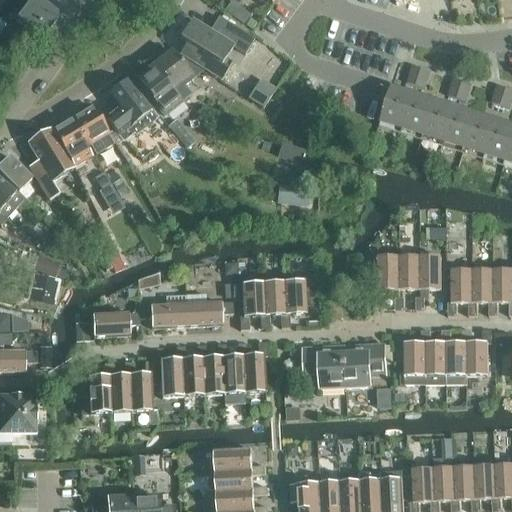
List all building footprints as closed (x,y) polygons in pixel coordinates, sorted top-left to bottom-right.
[(23,22),(43,37),(56,20),(29,1),(17,17),(23,22)] [(244,13),(239,20),(246,25),(251,19),(244,13)] [(186,46),(180,56),(183,58),(205,72),(222,82),(233,64),(226,60),(233,49),(245,57),(255,41),(219,19),(210,33),(192,21),(179,42),(186,46)] [(172,52),(154,67),(183,103),(191,96),(185,88),(194,80),(205,72),(183,58),(180,62),(172,52)] [(278,63),(271,73),(267,80),(277,87),(288,70),(278,63)] [(183,103),(154,67),(136,81),(164,117),(183,103)] [(413,68),(410,77),(419,79),(422,71),(413,68)] [(422,71),(419,79),(428,82),(430,73),(422,71)] [(407,85),(416,88),(419,79),(410,77),(407,85)] [(419,79),(416,88),(425,91),(428,82),(419,79)] [(454,81),(451,90),(460,93),(463,84),(454,81)] [(158,120),(152,112),(128,82),(107,99),(117,112),(106,120),(124,143),(135,134),(136,136),(158,120)] [(274,94),(258,84),(249,100),(264,109),(274,94)] [(463,84),(460,93),(469,95),(471,87),(463,84)] [(498,88),(495,96),(504,99),(507,90),(498,88)] [(403,131),(414,96),(392,90),(381,124),(403,131)] [(449,98),(457,101),(460,93),(451,90),(449,98)] [(460,93),(457,101),(466,104),(469,95),(460,93)] [(414,96),(403,131),(423,137),(434,103),(414,96)] [(492,105),(501,108),(504,99),(495,96),(492,105)] [(511,101),(504,99),(501,108),(509,111),(511,102),(511,101)] [(434,103),(423,137),(444,144),(455,109),(434,103)] [(74,119),(96,156),(114,146),(108,136),(109,135),(94,108),(93,108),(90,109),(87,109),(83,112),(82,114),(74,119)] [(475,116),(455,109),(444,144),(465,150),(475,116)] [(496,123),(475,116),(465,150),(485,157),(496,123)] [(55,131),(52,132),(68,160),(69,160),(74,169),(86,162),(86,161),(93,157),(71,121),(63,126),(60,126),(56,128),(55,131)] [(168,128),(187,152),(195,145),(176,121),(168,128)] [(511,143),(511,127),(496,123),(485,157),(506,163),(511,143)] [(68,160),(52,132),(51,131),(26,146),(37,163),(28,169),(48,202),(58,196),(50,183),(73,168),(68,160)] [(278,155),(304,164),(308,150),(283,141),(278,155)] [(139,157),(138,158),(128,164),(139,184),(151,176),(139,157)] [(0,167),(0,174),(19,194),(31,206),(39,199),(26,186),(31,181),(10,159),(0,167)] [(95,180),(105,199),(115,193),(105,174),(95,180)] [(0,183),(0,216),(6,222),(22,204),(0,183)] [(279,205),(305,207),(306,189),(280,187),(279,205)] [(24,211),(33,219),(38,213),(29,206),(24,211)] [(215,220),(211,225),(213,232),(229,229),(227,218),(215,220)] [(5,232),(23,242),(27,235),(9,225),(5,232)] [(119,258),(106,232),(96,236),(110,263),(119,258)] [(7,262),(24,268),(26,263),(31,265),(34,257),(11,249),(7,262)] [(400,293),(400,260),(378,260),(379,293),(400,293)] [(420,260),(400,260),(400,293),(420,293),(420,260)] [(442,260),(420,260),(420,293),(442,293),(442,260)] [(312,263),(311,263),(312,275),(313,275),(320,275),(319,263),(312,263)] [(493,273),(473,274),(473,306),(469,306),(469,319),(478,319),(477,306),(489,306),(493,306),(493,273)] [(511,273),(493,273),(493,306),(489,306),(489,319),(498,319),(498,306),(510,306),(511,306),(511,273)] [(473,306),(473,274),(452,274),(452,306),(448,306),(449,319),(457,319),(457,307),(469,306),(473,306)] [(303,284),(283,285),(285,318),(281,318),(281,331),(290,330),(289,317),(306,317),(306,308),(313,307),(312,295),(314,295),(313,278),(303,279),(303,284)] [(283,285),(263,286),(264,319),(260,319),(261,332),(269,331),(269,318),(281,318),(285,318),(283,285)] [(264,319),(263,286),(242,287),(243,319),(240,319),(241,333),(249,332),(248,319),(260,319),(264,319)] [(206,297),(185,298),(187,330),(222,328),(222,317),(233,317),(233,305),(206,306),(206,297)] [(139,309),(140,315),(140,321),(151,321),(152,331),(187,330),(185,298),(166,299),(166,308),(139,309)] [(375,301),(375,314),(384,314),(384,301),(375,301)] [(404,301),(400,301),(396,301),(396,314),(404,314),(404,301)] [(425,301),(421,301),(416,301),(416,314),(425,314),(425,301)] [(140,327),(140,321),(140,315),(93,318),(94,340),(130,338),(129,328),(140,327)] [(0,334),(9,335),(9,334),(9,331),(9,317),(0,316),(0,334)] [(28,322),(12,318),(12,334),(28,333),(28,322)] [(77,325),(76,325),(77,344),(90,343),(89,325),(77,325)] [(426,346),(431,346),(431,333),(422,333),(422,346),(405,346),(405,388),(427,388),(426,346)] [(443,346),(431,346),(426,346),(427,388),(447,388),(446,346),(451,346),(451,333),(442,333),(443,346)] [(463,346),(451,346),(446,346),(447,388),(467,387),(467,379),(467,346),(471,346),(471,333),(463,333),(463,346)] [(483,346),(471,346),(467,346),(467,379),(488,379),(489,347),(492,347),(492,333),(483,333),(483,346)] [(259,359),(247,359),(243,359),(245,396),(266,395),(264,359),(267,359),(267,345),(258,346),(259,359)] [(238,360),(227,360),(222,361),(224,397),(245,396),(243,359),(247,359),(246,346),(238,347),(238,360)] [(218,361),(206,361),(202,362),(204,398),(224,397),(222,361),(227,360),(226,347),(217,348),(218,361)] [(385,347),(344,349),(347,391),(372,390),(371,380),(387,379),(385,347)] [(198,362),(186,362),(182,363),(183,399),(204,398),(202,362),(206,361),(206,348),(197,349),(198,362)] [(347,391),(344,349),(304,351),(306,383),(321,382),(322,393),(347,391)] [(182,363),(186,362),(185,350),(177,350),(177,363),(160,364),(162,400),(183,399),(182,363)] [(37,354),(0,354),(0,376),(25,377),(25,366),(36,366),(37,354)] [(50,354),(41,354),(41,369),(50,369),(50,354)] [(146,377),(134,378),(130,378),(132,415),(153,414),(151,378),(154,378),(154,364),(145,365),(146,377)] [(126,378),(114,379),(109,379),(111,416),(132,415),(130,378),(134,378),(133,365),(125,366),(126,378)] [(109,379),(114,379),(113,366),(105,367),(105,380),(88,380),(89,399),(81,400),(81,418),(111,416),(109,379)] [(393,409),(393,390),(380,390),(379,408),(393,409)] [(0,396),(0,436),(37,436),(37,397),(0,396)] [(215,454),(216,476),(253,474),(253,478),(266,477),(266,469),(253,470),(252,453),(215,454)] [(511,468),(495,469),(497,502),(492,502),(492,511),(501,511),(501,501),(511,500),(511,468)] [(495,469),(475,470),(476,503),(472,503),(472,511),(481,511),(481,503),(492,502),(497,502),(495,469)] [(475,470),(454,471),(456,504),(452,504),(452,511),(460,511),(460,504),(472,503),(476,503),(475,470)] [(454,471),(434,472),(435,505),(431,505),(431,511),(440,511),(440,505),(452,504),(456,504),(454,471)] [(435,505),(434,472),(413,473),(414,505),(411,505),(411,511),(419,511),(419,506),(431,505),(435,505)] [(217,493),(217,496),(254,494),(255,499),(267,498),(267,489),(254,490),(253,478),(253,474),(216,476),(216,478),(212,480),(209,484),(209,489),(212,492),(217,493)] [(404,511),(403,474),(382,475),(383,511),(404,511)] [(361,476),(361,485),(362,511),(383,511),(382,475),(361,476)] [(322,511),(321,487),(318,481),(313,478),(307,478),(303,482),(301,488),(291,488),(292,506),(300,506),(300,511),(322,511)] [(362,511),(361,485),(341,486),(342,511),(362,511)] [(342,511),(341,486),(321,487),(322,511),(342,511)] [(268,511),(268,510),(255,510),(255,499),(254,494),(217,496),(218,511),(268,511)] [(158,498),(133,500),(133,511),(174,511),(174,508),(159,509),(158,498)] [(133,511),(133,500),(108,501),(109,511),(93,511),(133,511)]
